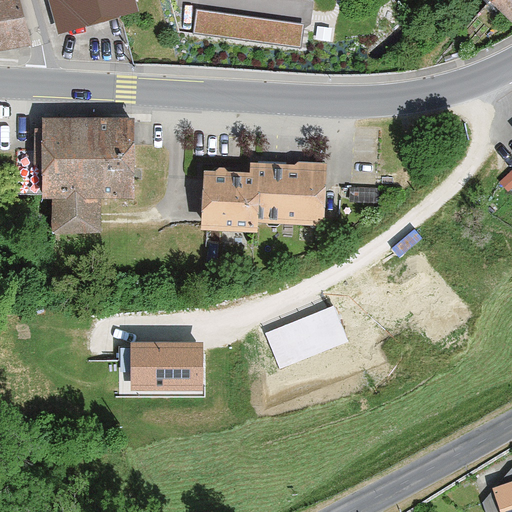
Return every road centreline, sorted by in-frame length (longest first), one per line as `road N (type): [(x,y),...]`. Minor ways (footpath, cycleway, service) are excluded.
road 1 (secondary): [(511,68),(377,100),(43,83)]
road 2 (tertiary): [(353,511),(511,425)]
